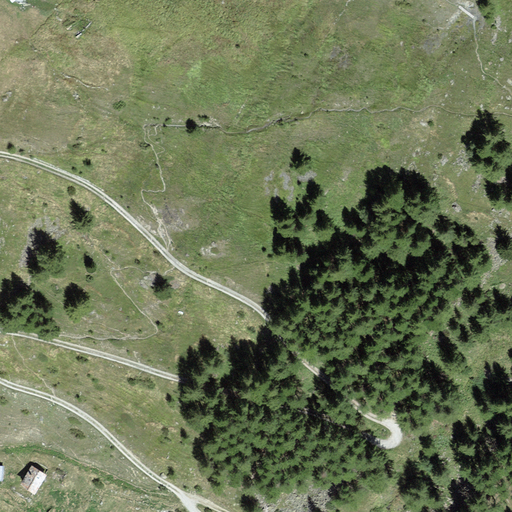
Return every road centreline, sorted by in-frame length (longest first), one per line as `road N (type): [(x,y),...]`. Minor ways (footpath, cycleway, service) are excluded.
road 1 (track): [(0,331),(308,410),(386,444),(396,429),(324,381),(249,302),(171,261),(107,199),(0,155)]
road 2 (track): [(194,511),(68,406),(0,380)]
